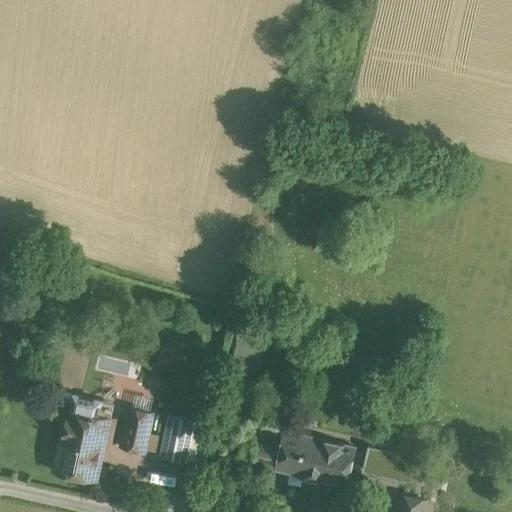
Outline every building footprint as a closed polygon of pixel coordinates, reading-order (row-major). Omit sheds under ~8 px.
[(97,271),(79,294),(95,308),(119,278),(98,271),(97,271)] [(96,401),(68,395),(63,414),(59,413),(46,470),(86,480),(93,452),(103,444),(108,421),(93,417),(96,401)] [(148,415),(123,408),(118,426),(143,432),(148,415)] [(193,464),(205,423),(169,412),(157,454),(193,464)] [(143,432),(118,426),(113,446),(137,453),(143,432)] [(339,454),(289,436),(277,470),(327,488),(339,454)] [(409,483),(416,457),(367,445),(361,470),(409,483)] [(422,511),(425,497),(400,492),(395,511),(422,511)]
